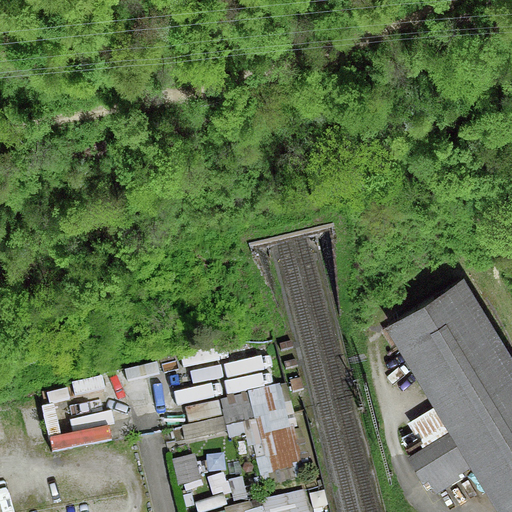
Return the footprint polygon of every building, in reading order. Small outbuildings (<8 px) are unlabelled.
[(476,462),(476,461),(507,511),(511,511),(511,374),(456,282),(391,321),(456,428),(408,456),(421,479),(426,477),(434,492),(462,475),(459,471),(476,462)] [(229,376),(248,371),(241,344),(222,348),(229,376)] [(189,362),(194,383),(215,378),(210,357),(189,362)] [(252,406),(225,417),(227,425),(241,425),(247,446),(251,445),(255,460),(263,458),(252,406)] [(71,421),(44,426),(50,453),(77,448),(71,421)] [(262,511),(273,511),(280,510),(278,498),(261,503),(262,511)]
